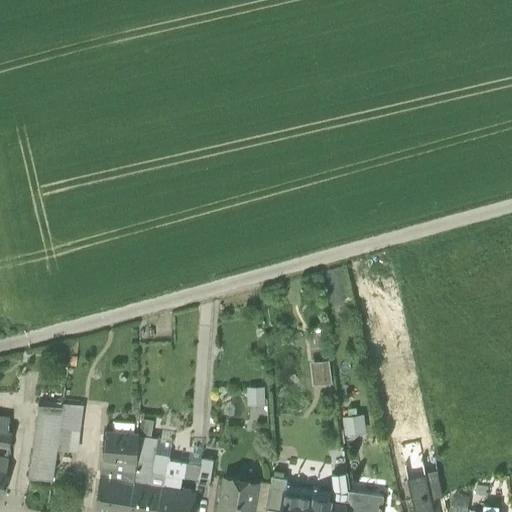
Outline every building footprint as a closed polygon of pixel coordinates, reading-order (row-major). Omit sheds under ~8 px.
[(406,333),(380,337),(386,374),(394,373),(396,384),(414,382),(406,333)] [(315,361),(317,384),(336,382),(334,359),(315,361)] [(251,387),(251,401),(267,402),(267,387),(251,387)] [(349,401),(349,413),(363,414),(363,401),(349,401)] [(80,430),(82,405),(64,403),(63,407),(60,428),(80,430)] [(53,481),(57,449),(60,428),(63,407),(40,404),(30,477),(53,481)] [(368,414),(347,415),(348,432),(369,431),(368,414)] [(0,429),(8,431),(10,419),(0,417),(0,429)] [(139,436),(152,437),(153,420),(141,418),(139,436)] [(80,430),(60,428),(57,449),(77,451),(80,430)] [(13,432),(8,431),(0,429),(0,445),(10,447),(13,432)] [(104,458),(137,461),(138,435),(105,432),(104,458)] [(138,435),(137,461),(136,469),(153,472),(156,454),(159,438),(152,437),(139,436),(138,435)] [(159,438),(156,454),(170,456),(173,440),(159,438)] [(170,459),(170,456),(156,454),(153,472),(151,485),(162,486),(164,487),(166,475),(169,459),(170,459)] [(426,472),(438,470),(434,456),(423,459),(426,472)] [(0,494),(3,495),(9,459),(0,457),(0,494)] [(134,482),(136,469),(137,461),(104,458),(101,477),(134,482)] [(199,482),(210,484),(214,460),(202,458),(201,464),(199,480),(198,482),(199,482)] [(182,477),(199,480),(201,464),(170,459),(169,459),(166,475),(182,478),(182,477)] [(405,463),(408,476),(426,472),(423,459),(405,463)] [(136,469),(134,482),(151,485),(153,472),(136,469)] [(426,472),(432,499),(444,496),(438,470),(426,472)] [(334,491),(333,502),(347,504),(349,490),(348,472),(331,474),(334,491)] [(434,511),(432,499),(426,472),(408,476),(415,511),(434,511)] [(166,475),(164,487),(181,490),(182,478),(166,475)] [(268,508),(281,511),(285,483),(287,483),(287,478),(272,476),(272,481),(268,508)] [(96,511),(103,511),(129,511),(134,482),(101,477),(96,511)] [(220,511),(252,511),(253,510),(258,482),(256,482),(226,477),(225,482),(220,486),(219,492),(222,498),(220,511)] [(253,510),(267,511),(268,508),(272,481),(256,479),(256,482),(258,482),(253,510)] [(157,511),(162,486),(151,485),(134,482),(129,511),(157,511)] [(334,491),(287,483),(285,483),(281,511),(280,511),(331,511),(333,502),(334,491)] [(194,511),(197,492),(181,490),(164,487),(162,486),(157,511),(194,511)] [(346,511),(381,511),(384,495),(349,490),(347,504),(346,511)] [(333,502),(331,511),(346,511),(347,504),(333,502)]
